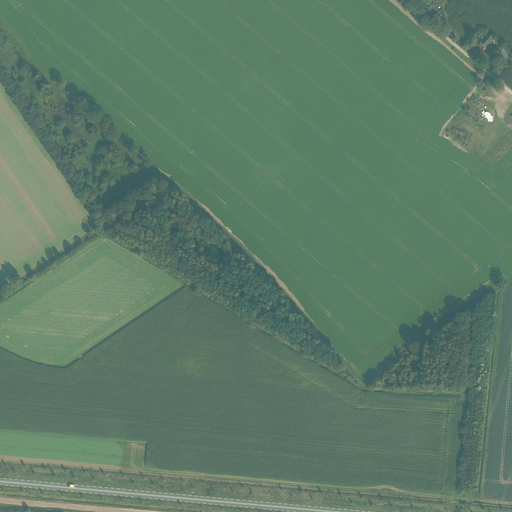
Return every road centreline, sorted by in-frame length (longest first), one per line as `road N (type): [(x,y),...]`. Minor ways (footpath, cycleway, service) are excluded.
road 1 (track): [(0,458),(511,503)]
road 2 (secondary): [(331,511),(0,481)]
road 3 (track): [(145,171),(36,72),(0,25)]
road 4 (track): [(145,171),(103,201),(104,226),(0,294)]
road 5 (unclassified): [(511,93),(401,0)]
road 6 (track): [(122,511),(0,500)]
